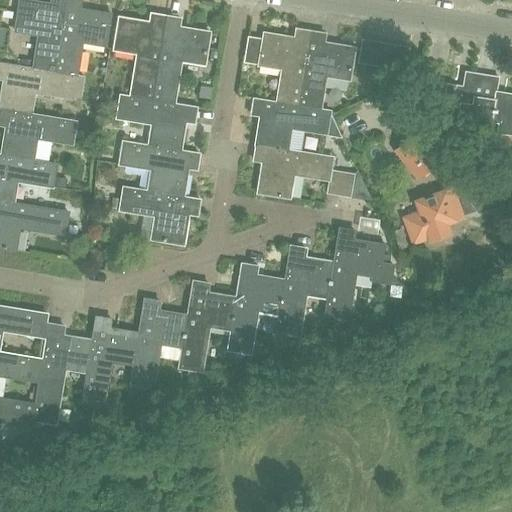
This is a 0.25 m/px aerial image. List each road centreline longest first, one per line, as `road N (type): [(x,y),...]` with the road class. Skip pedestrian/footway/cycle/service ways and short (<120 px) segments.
road 1 (residential): [(0,278),(107,291),(218,253),(230,177),(223,142),(245,0)]
road 2 (residential): [(299,0),(511,32)]
